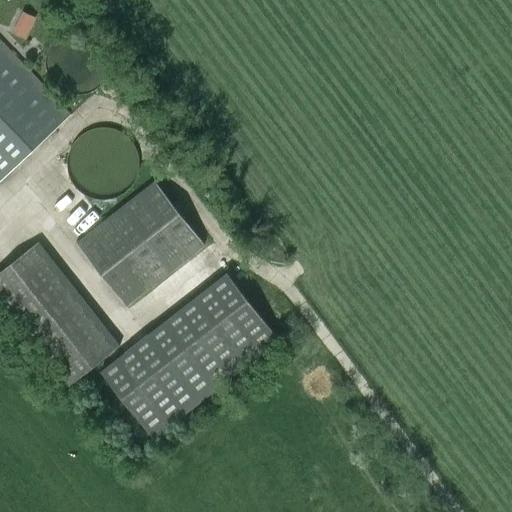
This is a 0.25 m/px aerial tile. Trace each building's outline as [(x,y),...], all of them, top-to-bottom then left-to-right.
[(110,72),(111,66),(110,61),(109,55),(106,50),(103,46),(98,42),(93,39),(89,37),(81,35),(75,36),(70,37),(65,39),(59,43),(56,47),(52,53),(50,57),(49,65),(49,70),(50,76),(52,81),(56,87),(61,91),(67,95),(71,96),(78,97),(84,97),(90,96),(96,93),(101,90),(104,86),(108,79),(110,72)] [(0,41),(0,182),(70,116),(0,41)] [(133,172),(134,166),(133,160),(131,154),(129,149),(126,145),(121,141),(116,138),(112,136),(104,135),(98,135),(93,136),(88,139),(82,142),(78,146),(74,153),(73,157),(72,164),(72,169),(73,175),(75,180),(79,186),(83,190),(90,194),(94,196),(100,197),(107,196),(113,195),(119,192),(123,189),(127,185),(131,178),(133,172)] [(156,180),(77,242),(126,305),(205,243),(156,180)] [(39,242),(0,272),(0,303),(67,388),(121,346),(39,242)] [(228,272),(102,371),(154,437),(280,339),(228,272)]
